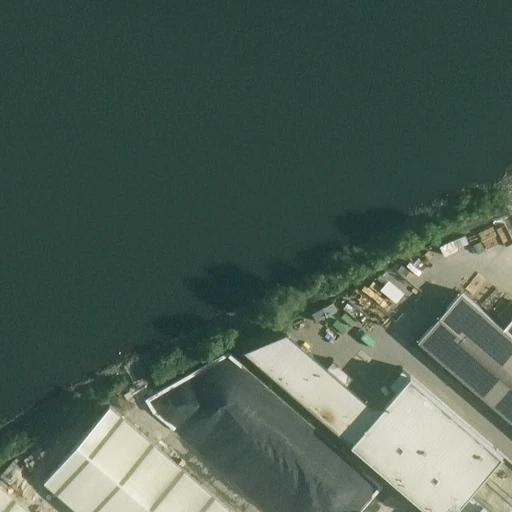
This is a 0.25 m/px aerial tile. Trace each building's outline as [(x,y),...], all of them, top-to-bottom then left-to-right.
[(511,316),(502,329),(460,292),(418,341),(511,421),(511,316)] [(493,511),(469,492),(502,455),(408,374),(401,369),(387,385),(394,391),(377,411),(340,378),(286,332),(245,349),(310,407),(362,452),(431,511),(493,511)] [(187,413),(300,511),(422,511),(238,353),(187,413)] [(236,511),(117,409),(111,404),(42,482),(77,511),(236,511)] [(30,511),(0,486),(0,511),(30,511)]
